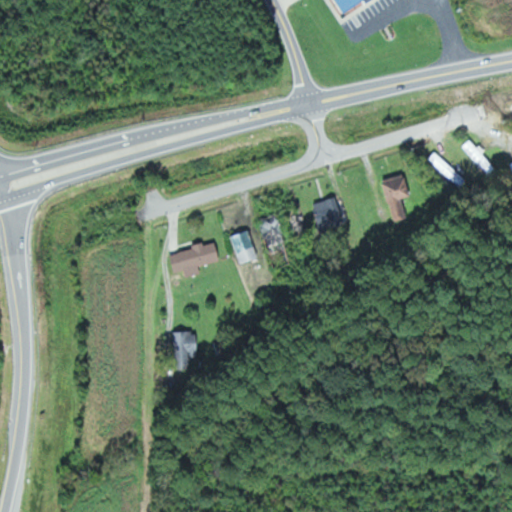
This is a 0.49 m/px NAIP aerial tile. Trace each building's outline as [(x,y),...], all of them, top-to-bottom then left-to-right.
[(367,0),(346,14),(336,0),(367,0)] [(468,179),(436,152),(430,159),(462,186),(468,179)] [(385,180),(396,218),(410,214),(408,206),(409,206),(408,200),(414,198),(408,174),(385,180)] [(345,225),(337,196),(313,203),(321,232),(345,225)] [(267,239),(283,235),(278,214),(261,219),(267,239)] [(233,236),(243,264),(260,257),(250,230),(233,236)] [(172,254),(177,272),(186,270),(188,276),(203,272),(201,266),(223,260),(218,241),(172,254)] [(176,332),(177,356),(201,355),(200,331),(176,332)]
